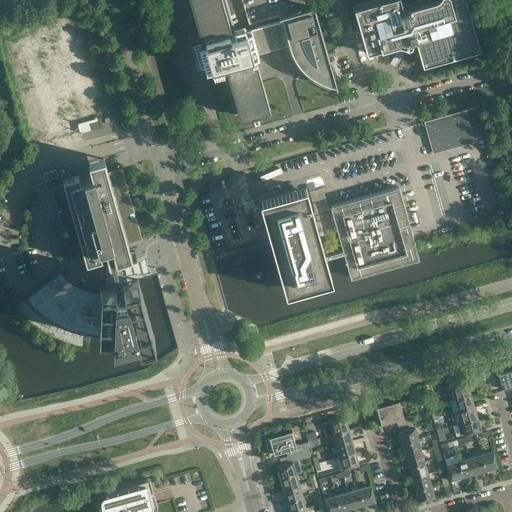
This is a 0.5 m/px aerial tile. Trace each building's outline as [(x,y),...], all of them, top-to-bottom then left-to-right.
[(335,85),(336,88),(337,88),(314,6),(313,7),(310,0),(190,0),(201,38),(209,36),(210,41),(205,43),(205,42),(203,43),(200,44),(200,46),(199,47),(198,48),(198,49),(197,50),(198,51),(198,52),(198,53),(199,53),(199,54),(200,54),(201,54),(202,54),(206,67),(210,66),(210,67),(211,67),(211,68),(212,67),(213,72),(222,69),(235,115),(240,114),(240,115),(252,111),(252,112),(256,111),(256,110),(268,107),(268,106),(267,106),(264,95),(265,95),(264,95),(261,84),(261,83),(258,72),(254,61),(255,61),(255,60),(248,62),(246,56),(253,54),(260,52),(289,44),(290,48),(292,52),(293,55),(295,59),(298,62),(300,66),(303,69),(306,71),(309,74),(312,76),(316,79),(320,80),(323,82),(327,83),(331,85),(335,85)] [(480,49),(465,0),(432,0),(406,8),(407,11),(404,12),(400,0),(382,0),(354,8),(367,53),(400,44),(400,41),(409,39),(409,41),(415,39),(422,65),(480,49)] [(15,35),(9,37),(32,133),(40,131),(43,142),(84,132),(82,125),(105,119),(78,9),(13,26),(15,35)] [(436,129),(439,142),(463,135),(460,122),(436,129)] [(90,341),(90,336),(94,336),(98,336),(103,336),(106,336),(109,336),(113,336),(120,335),(121,339),(137,334),(139,341),(155,337),(138,280),(127,283),(125,275),(126,274),(127,274),(127,273),(127,272),(127,271),(127,270),(126,269),(125,268),(124,268),(123,268),(121,260),(131,257),(128,244),(142,239),(122,168),(107,172),(104,159),(89,163),(92,177),(80,180),(65,184),(51,188),(71,259),(85,255),(92,253),(93,255),(94,256),(95,258),(97,259),(99,260),(100,260),(102,260),(103,264),(102,265),(101,267),(100,269),(100,270),(100,272),(100,274),(100,276),(101,277),(101,279),(102,280),(103,282),(104,290),(100,290),(96,290),(92,289),(88,288),(84,287),(80,286),(76,284),(73,282),(69,279),(66,276),(63,274),(61,270),(61,269),(58,272),(53,277),(52,276),(24,298),(24,299),(20,302),(24,306),(26,308),(28,311),(33,315),(35,317),(37,319),(42,323),(45,324),(47,326),(52,329),(54,330),(57,332),(61,333),(65,335),(68,336),(72,337),(75,338),(79,339),(85,340),(89,341),(90,341)] [(56,170),(46,173),(43,173),(45,180),(48,180),(58,177),(56,170)] [(315,212),(313,212),(318,231),(336,226),(351,278),(419,259),(398,187),(330,206),(331,208),(328,209),(322,184),(308,188),(310,197),(311,197),(315,212)] [(306,187),(260,200),(286,293),(332,280),(318,231),(313,212),(306,187)] [(489,367),(481,369),(484,382),(492,380),(489,367)] [(511,370),(498,375),(499,375),(501,382),(502,382),(505,390),(511,387),(511,370)] [(452,388),(456,399),(471,395),(468,384),(468,383),(452,388)] [(471,395),(456,399),(455,399),(455,400),(456,400),(459,411),(474,407),(471,395)] [(403,419),(398,403),(376,409),(376,410),(377,409),(379,416),(380,416),(382,424),(396,420),(399,431),(414,427),(411,416),(403,419)] [(474,407),(459,411),(462,422),(462,423),(477,419),(478,419),(477,418),(474,407)] [(349,429),(346,418),(330,422),(333,434),(349,429)] [(481,430),(477,419),(462,423),(465,434),(465,435),(481,430)] [(399,432),(403,444),(418,439),(415,427),(399,432)] [(352,441),(349,429),(333,434),(337,445),(352,441)] [(443,435),(441,429),(437,430),(440,441),(446,440),(444,435),(443,435)] [(273,446),(274,449),(275,454),(289,451),(292,461),(307,457),(304,447),(295,449),(291,433),(269,439),(269,440),(270,440),(272,447),(273,446)] [(422,451),(418,439),(403,444),(406,455),(422,451)] [(355,453),(352,441),(337,445),(340,457),(355,453)] [(425,462),(422,451),(406,455),(409,467),(425,462)] [(481,455),(486,470),(497,467),(493,451),(493,452),(481,455)] [(359,465),(355,453),(340,457),(343,469),(359,465)] [(486,470),(481,455),(470,458),(474,474),(474,473),(485,470),(486,470)] [(474,474),(470,458),(458,461),(463,477),(474,473),(474,474)] [(463,477),(458,461),(458,462),(447,465),(447,464),(446,465),(451,480),(462,477),(463,477)] [(296,473),(293,462),(277,466),(281,478),(296,473)] [(428,474),(425,462),(409,467),(412,478),(428,474)] [(299,485),(296,473),(281,478),(284,489),(299,485)] [(431,486),(428,474),(412,478),(416,490),(431,486)] [(157,506),(149,478),(104,491),(105,495),(103,496),(102,497),(100,499),(100,501),(100,503),(97,504),(99,511),(138,511),(157,506)] [(303,497),(299,485),(284,489),(287,501),(303,497)] [(375,501),(371,486),(359,489),(364,505),(375,501)] [(435,497),(431,486),(416,490),(419,502),(435,497)] [(364,505),(359,489),(348,492),(352,508),(364,505)] [(352,508),(348,492),(336,496),(340,511),(352,508)] [(337,511),(340,511),(336,496),(324,499),(327,511),(337,511)] [(292,511),(306,508),(303,497),(287,501),(290,511),(292,511)]
